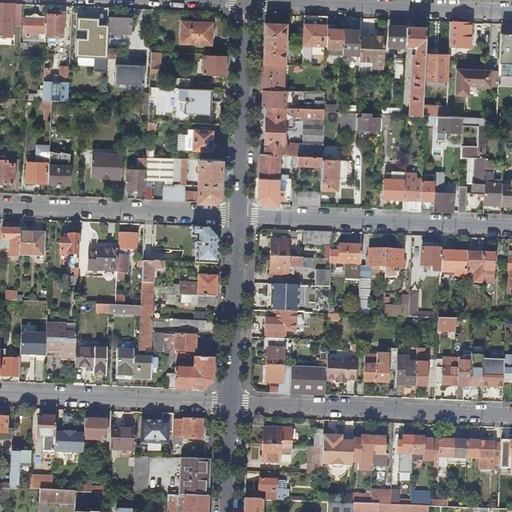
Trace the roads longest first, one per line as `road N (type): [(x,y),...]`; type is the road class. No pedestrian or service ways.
road 1 (residential): [(230,404),(511,415)]
road 2 (residential): [(237,215),(511,226)]
road 3 (residential): [(245,0),(511,12)]
road 4 (residential): [(0,205),(237,215)]
road 5 (residential): [(0,394),(230,404)]
road 6 (residential): [(245,0),(237,215)]
road 7 (residential): [(237,215),(230,404)]
